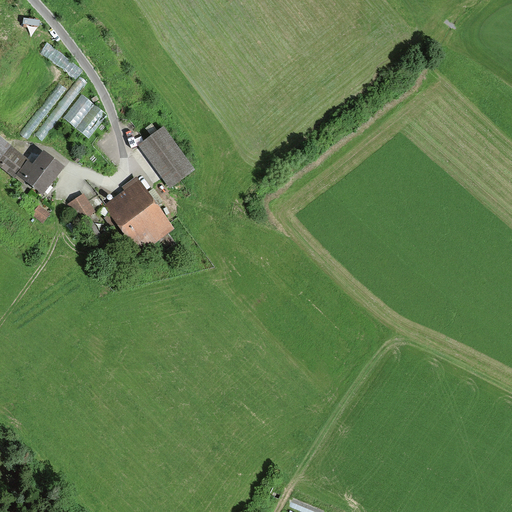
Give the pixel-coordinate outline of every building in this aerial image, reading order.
[(43,137),(77,95),(62,82),(46,101),(54,108),(35,131),(43,137)] [(64,113),(88,135),(109,114),(85,91),(64,113)] [(22,132),(29,137),(44,115),(37,110),(22,132)] [(170,130),(146,147),(176,189),(200,171),(170,130)] [(39,168),(0,137),(0,166),(18,181),(23,174),(48,194),(69,168),(50,154),(39,168)] [(145,182),(109,206),(140,253),(176,229),(145,182)] [(86,195),(71,205),(81,220),(96,210),(86,195)] [(52,217),(42,209),(35,217),(45,225),(52,217)]
